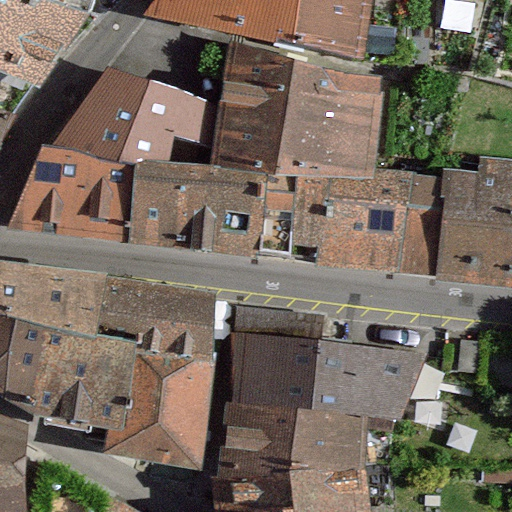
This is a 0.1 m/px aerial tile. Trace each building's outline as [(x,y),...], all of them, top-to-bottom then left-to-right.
[(0,0),(0,66),(31,80),(74,20),(21,8),(23,0),(0,0)] [(511,165),(481,161),(479,180),(441,176),(439,186),(355,183),(361,86),(259,68),(260,47),(345,62),(351,0),(157,0),(145,16),(228,40),(210,168),(167,164),(173,130),(200,140),(207,103),(112,73),(57,151),(45,149),(6,230),(125,250),(246,261),(245,251),(314,252),(314,271),(434,276),(432,287),(511,292),(511,165)] [(0,133),(9,117),(0,113),(0,133)] [(198,467),(211,309),(0,282),(0,391),(39,418),(123,436),(121,460),(198,467)] [(422,365),(251,350),(249,416),(228,486),(232,511),(363,511),(359,477),(362,423),(405,424),(422,365)] [(118,511),(61,487),(56,511),(118,511)] [(0,511),(13,511),(14,500),(0,488),(0,511)]
